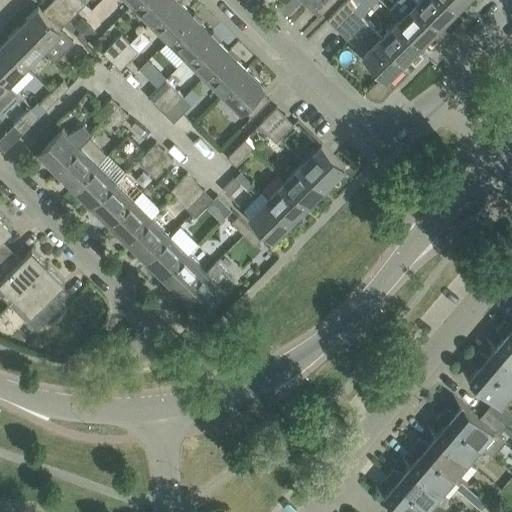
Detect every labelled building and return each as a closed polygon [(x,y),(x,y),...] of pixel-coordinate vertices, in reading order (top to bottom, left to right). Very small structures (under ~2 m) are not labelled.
[(69,20),(77,11),(65,0),(52,0),(51,2),(69,20)] [(65,0),(77,11),(86,3),(83,0),(65,0)] [(151,21),(171,0),(135,0),(133,3),(151,21)] [(169,39),(193,15),(177,0),(171,0),(151,21),(169,39)] [(307,0),(322,14),(335,0),(307,0)] [(368,7),(362,2),(360,0),(346,0),(345,1),(360,15),(368,7)] [(441,25),(459,7),(452,0),(418,0),(417,2),(441,25)] [(366,20),(360,15),(345,1),(327,19),(336,28),(348,38),(366,20)] [(61,28),(69,20),(51,2),(43,10),(38,6),(20,25),(44,48),(56,60),(75,41),(63,29),(62,30),(61,28)] [(423,43),(441,25),(417,2),(399,19),(423,43)] [(187,57),(211,33),(193,15),(169,39),(187,57)] [(82,17),(74,25),(89,39),(96,31),(82,17)] [(405,61),(423,43),(399,19),(381,38),(405,61)] [(26,66),(44,48),(20,25),(2,42),(26,66)] [(205,75),(229,51),(211,33),(187,57),(205,75)] [(111,60),(129,42),(121,34),(103,52),(111,60)] [(387,79),(405,61),(381,38),(363,55),(387,79)] [(0,76),(8,84),(26,66),(2,42),(0,44),(0,76)] [(120,69),(138,51),(129,42),(111,60),(120,69)] [(224,93),(247,69),(229,51),(205,75),(224,93)] [(261,91),(265,87),(247,69),(224,93),(241,111),(243,109),(251,117),(270,100),(261,91)] [(0,92),(8,84),(0,76),(0,92)] [(156,105),(175,87),(166,78),(148,96),(156,105)] [(58,98),(69,86),(63,80),(51,91),(58,98)] [(165,114),(183,95),(175,87),(156,105),(165,114)] [(46,110),(58,98),(51,91),(40,103),(46,110)] [(174,122),(183,113),(192,104),(183,95),(165,114),(174,122)] [(102,124),(120,106),(111,97),(93,115),(102,124)] [(111,133),(118,125),(129,115),(120,106),(102,124),(111,133)] [(267,132),(285,115),(276,106),(259,124),(267,132)] [(22,134),(40,116),(31,107),(13,125),(22,134)] [(275,141),(293,123),(285,115),(267,132),(275,141)] [(92,134),(83,124),(68,133),(57,122),(38,141),(43,146),(38,151),(57,169),(81,146),(92,134)] [(227,156),(236,165),(254,147),(245,138),(227,156)] [(147,168),(165,150),(156,142),(138,160),(147,168)] [(346,167),(334,156),(322,143),(303,161),(327,185),(346,167)] [(75,187),(99,163),(81,146),(57,169),(75,187)] [(156,177),(166,167),(174,159),(165,150),(147,168),(156,177)] [(309,203),(327,185),(303,161),(285,179),(309,203)] [(93,205),(116,181),(99,163),(75,187),(93,205)] [(178,200),(196,182),(187,173),(169,191),(178,200)] [(223,189),(229,196),(241,184),(234,177),(223,189)] [(291,221),(309,203),(285,179),(268,197),(291,221)] [(111,223),(134,199),(116,181),(93,205),(111,223)] [(187,208),(205,190),(196,182),(178,200),(187,208)] [(195,217),(213,199),(205,190),(187,208),(195,217)] [(273,239),(291,221),(268,197),(249,216),(273,239)] [(129,241),(152,217),(134,199),(111,223),(129,241)] [(242,233),(249,226),(238,215),(231,222),(242,233)] [(0,259),(9,251),(0,242),(0,239),(12,228),(0,216),(0,259)] [(147,259),(170,235),(152,217),(129,241),(147,259)] [(255,245),(261,239),(249,226),(242,233),(255,245)] [(164,277),(188,253),(170,235),(147,259),(164,277)] [(16,297),(48,264),(32,248),(19,261),(9,251),(0,259),(0,283),(1,283),(16,297)] [(206,271),(205,270),(188,253),(164,277),(182,294),(206,271)] [(201,313),(225,289),(235,279),(215,260),(205,270),(206,271),(182,294),(201,313)] [(22,316),(25,318),(37,330),(64,302),(64,301),(62,304),(52,294),(65,281),(48,264),(16,297),(28,310),(22,316)] [(511,323),(505,318),(500,324),(511,333),(511,323)] [(511,333),(500,324),(496,329),(504,337),(496,346),(511,359),(511,333)] [(511,359),(496,346),(488,356),(479,348),(474,354),(511,386),(511,359)] [(511,386),(474,354),(470,360),(478,367),(471,376),(460,368),(495,399),(487,408),(507,425),(511,418),(511,412),(502,404),(511,392),(511,386)] [(507,425),(487,408),(480,417),(453,394),(453,395),(463,404),(455,413),(446,406),(441,412),(487,451),(492,455),(505,440),(499,434),(507,425)] [(484,454),(487,451),(441,412),(437,417),(445,424),(437,434),(469,462),(479,450),(484,454)] [(459,473),(469,462),(437,434),(429,444),(420,436),(415,442),(461,481),(464,478),(459,473)] [(449,495),(461,481),(415,442),(411,447),(419,455),(411,465),(443,492),(444,491),(449,495)] [(433,504),(443,492),(411,465),(403,474),(394,467),(389,472),(435,511),(438,508),(433,504)] [(429,511),(434,511),(435,511),(389,472),(385,478),(393,485),(385,494),(375,486),(374,487),(404,511),(425,511),(427,510),(429,511)] [(483,508),(487,503),(461,482),(457,486),(483,508)]
